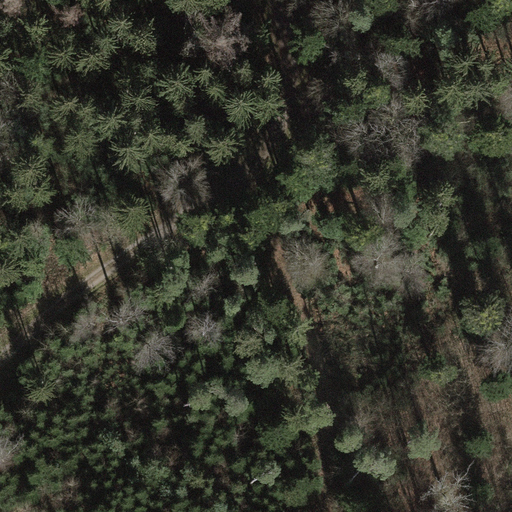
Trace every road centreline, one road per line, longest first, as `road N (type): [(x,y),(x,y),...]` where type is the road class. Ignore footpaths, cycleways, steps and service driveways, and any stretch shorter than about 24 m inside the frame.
road 1 (track): [(0,386),(244,160),(282,73),(289,32),(275,0)]
road 2 (track): [(244,160),(309,317),(331,511)]
